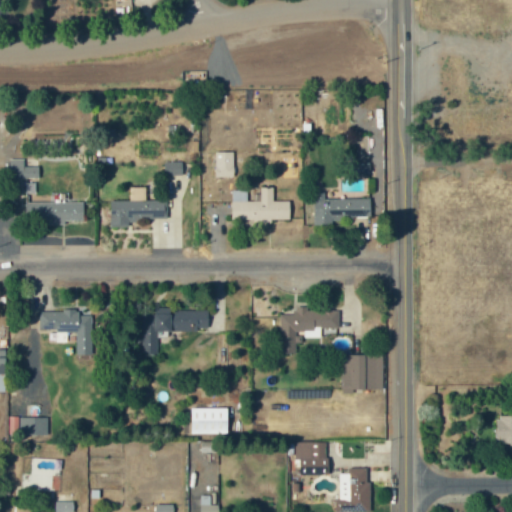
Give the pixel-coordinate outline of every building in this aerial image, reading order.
[(500,136),(500,116),(483,115),(483,110),(463,110),(463,136),(500,136)] [(360,152),(362,172),(370,171),(366,135),(349,137),(351,152),(360,152)] [(230,171),(229,146),(211,146),(211,172),(230,171)] [(5,172),(5,153),(30,153),(30,172),(5,172)] [(160,169),(178,169),(178,155),(160,156),(160,169)] [(366,168),(348,168),(348,157),(366,157),(366,168)] [(164,175),(182,174),(182,161),(163,162),(164,175)] [(227,214),(227,195),(229,195),(243,195),(250,195),(257,195),(257,189),(257,181),(269,181),(269,195),(286,196),(286,214),(267,214),(267,218),(249,218),(249,214),(227,214)] [(243,195),(243,185),(229,185),(229,195),(243,195)] [(309,186),(310,220),(328,220),(328,215),(337,215),(337,212),(366,212),(366,193),(321,193),(321,186),(309,186)] [(106,194),(163,195),(163,213),(134,212),(134,216),(124,216),(124,222),(106,221),(106,194)] [(61,215),(61,218),(45,218),(44,215),(22,216),(21,197),(79,196),(79,215),(61,215)] [(329,306),(329,304),(320,304),(320,306),(303,306),(303,302),(292,302),(292,306),(289,306),(289,309),(276,309),(276,348),(292,348),(292,326),(300,326),(309,326),(309,322),(317,322),(334,322),(335,306),(329,306)] [(35,306),(58,306),(58,304),(72,304),(72,306),(75,306),(75,310),(87,310),(88,349),(72,349),(72,326),(63,326),(52,326),(52,323),(35,323),(35,306)] [(193,326),(153,326),(153,348),(138,348),(138,311),(151,311),(151,308),(170,308),(170,305),(204,305),(204,322),(193,322),(193,326)] [(317,322),(317,333),(300,333),(300,326),(309,326),(309,322),(317,322)] [(52,326),(52,337),(63,337),(63,326),(52,326)] [(378,384),(378,350),(337,350),(337,388),(357,388),(357,384),(378,384)] [(187,428),(224,428),(224,402),(187,403),(187,428)] [(16,412),(44,413),(43,430),(15,429),(16,412)] [(511,414),(496,414),(496,445),(511,444),(511,414)] [(296,453),(291,453),(291,437),(321,437),(321,452),(324,452),(324,469),(296,469),(296,453)] [(201,452),(217,452),(217,441),(200,441),(201,452)] [(331,506),(366,506),(366,477),(362,477),(362,462),(344,462),(344,468),(344,494),(335,494),(331,494),(331,506)] [(31,474),(21,473),(21,489),(51,490),(51,468),(31,468),(31,474)] [(344,468),(335,468),(335,494),(344,494),(344,468)] [(73,511),(73,492),(55,492),(55,511),(73,511)]
